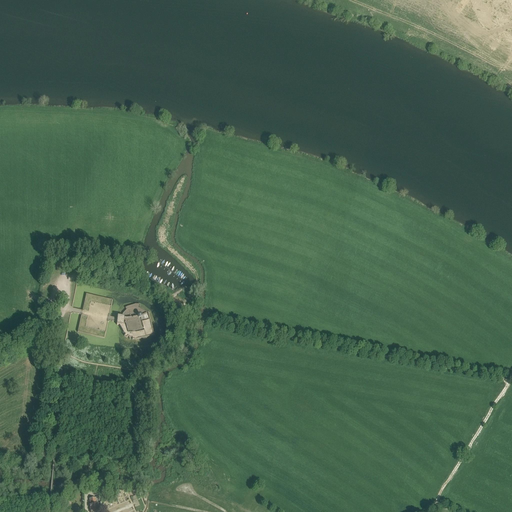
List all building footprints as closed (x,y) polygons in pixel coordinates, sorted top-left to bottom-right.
[(123,313),(122,315),(124,313),(127,310),(126,308),(127,307),(136,304),(140,305),(139,307),(139,308),(143,310),(147,312),(147,313),(148,313),(153,334),(138,337),(139,338),(133,339),(133,337),(131,337),(128,335),(127,337),(125,336),(126,334),(124,332),(120,324),(119,324),(124,332),(126,334),(124,336),(127,337),(128,335),(130,337),(132,337),(133,339),(139,338),(155,335),(148,312),(143,309),(140,307),(140,304),(136,304),(127,307),(125,308),(126,310),(123,313)] [(78,331),(105,336),(106,331),(85,327),(87,316),(82,315),(78,331)] [(139,317),(138,316),(124,318),(128,331),(134,331),(139,331),(144,329),(141,317),(140,318),(139,317)] [(131,497),(135,506),(137,511),(142,509),(136,495),(131,497)] [(95,498),(90,499),(91,505),(90,505),(90,511),(99,511),(99,508),(98,504),(96,504),(95,498)]
